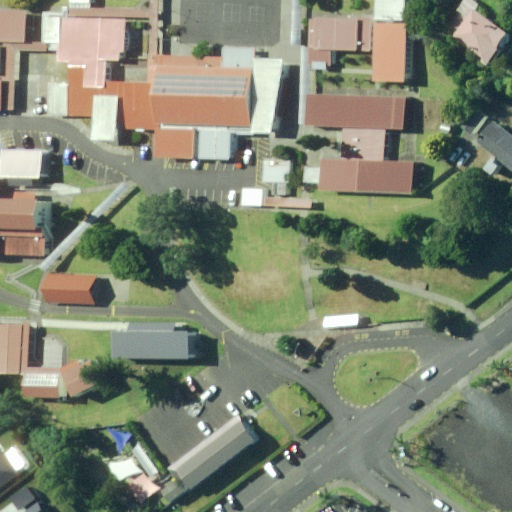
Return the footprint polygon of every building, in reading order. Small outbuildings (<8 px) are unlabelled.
[(408,20),(410,21),(410,0),(380,0),(380,11),(380,20),(401,20),(408,20)] [(131,8),(93,7),(71,7),(71,16),(131,17),(131,8)] [(504,50),(507,46),(511,38),(511,31),(480,8),(473,18),(464,11),(451,28),(461,35),(460,37),(489,59),(487,62),(492,66),(504,50)] [(0,110),(6,111),(7,80),(0,80),(1,42),(31,43),(32,11),(0,10),(0,110)] [(128,52),(129,27),(129,19),(72,17),(72,18),(64,18),(63,53),(63,62),(70,62),(74,62),(73,83),(59,82),(53,82),(52,115),(76,115),(100,116),(99,137),(99,141),(106,141),(122,142),(123,123),(129,123),(128,129),(143,129),(143,130),(151,130),(162,130),(161,145),(161,158),(199,159),(199,131),(206,131),(205,159),(235,160),(236,135),(257,135),(257,134),(271,134),(278,134),(281,117),(282,117),(289,79),(287,79),(290,60),(258,60),(258,48),(225,47),(224,68),(162,66),(162,74),(160,74),(160,83),(125,82),(121,82),(109,81),(109,68),(111,68),(111,58),(121,58),(123,59),(123,52),(128,52)] [(376,17),(366,17),(360,17),(360,20),(321,19),(321,20),(314,20),(313,46),(312,65),(317,65),(317,69),(330,69),(330,66),(335,66),(335,62),(335,50),(375,51),(376,17)] [(435,37),(446,46),(453,37),(442,28),(435,37)] [(457,90),(450,87),(448,93),(431,85),(420,111),(417,118),(418,118),(448,131),(462,98),(455,95),(457,90)] [(389,151),(389,138),(390,129),(409,130),(411,97),(311,95),(310,127),(347,128),(347,146),(341,146),(341,152),(347,152),(346,161),(327,160),(327,169),(311,169),(311,183),(312,183),(327,183),(327,192),(421,195),(422,162),(417,162),(389,161),(389,151)] [(511,131),(498,121),(482,143),(500,156),(491,169),(500,175),(506,167),(501,163),(503,159),(511,165),(511,131)] [(294,160),(279,160),(271,160),(268,160),(267,183),(271,183),(279,183),(279,193),(279,195),(290,195),(291,183),(293,183),(294,160)] [(57,231),(56,231),(50,230),(51,209),(44,209),(45,200),(23,200),(23,209),(0,208),(0,261),(53,264),(53,261),(58,261),(59,257),(59,244),(57,231)] [(366,222),(378,222),(379,210),(366,210),(366,222)] [(98,290),(99,277),(51,272),(49,288),(50,304),(98,303),(98,290)] [(35,324),(4,325),(2,334),(3,374),(33,375),(33,399),(69,400),(110,382),(101,360),(71,374),(68,369),(34,368),(35,324)] [(248,425),(247,424),(242,417),(199,449),(194,453),(172,470),(190,493),(195,489),(196,491),(261,442),(259,440),(261,439),(250,423),(248,425)] [(116,490),(96,467),(90,473),(110,496),(116,490)] [(148,475),(134,487),(147,504),(164,490),(150,473),(148,475)] [(166,492),(175,503),(188,493),(179,482),(166,492)]
